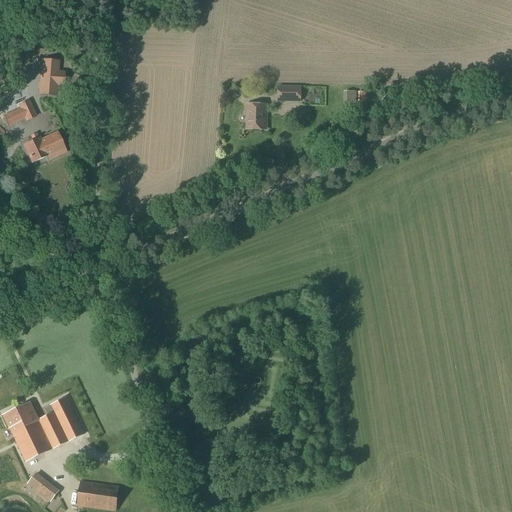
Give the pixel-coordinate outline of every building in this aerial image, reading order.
[(42,61),(39,88),(39,94),(55,95),(56,86),(62,86),(63,79),(63,72),(57,71),(58,63),(42,61)] [(301,103),(301,86),(277,85),(276,102),(301,103)] [(29,101),(18,106),(19,108),(24,119),(26,123),(37,117),(29,101)] [(265,130),(266,105),(247,105),(246,130),(265,130)] [(24,119),(19,108),(3,116),(8,127),(24,119)] [(46,144),(41,146),(38,140),(39,140),(36,134),(30,137),(33,143),(24,147),(31,162),(44,156),(46,160),(65,151),(57,136),(45,141),(46,144)] [(38,421),(35,414),(29,403),(3,416),(26,462),(52,449),(52,450),(84,435),(66,398),(44,408),(44,409),(47,416),(38,421)] [(57,503),(64,490),(37,474),(30,488),(57,503)] [(108,511),(115,511),(119,487),(80,482),(77,508),(108,511)]
